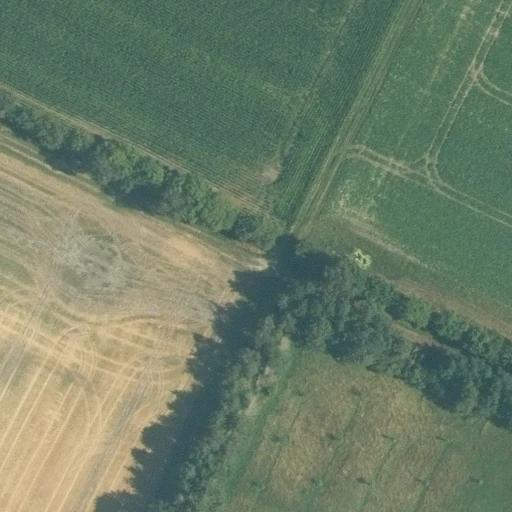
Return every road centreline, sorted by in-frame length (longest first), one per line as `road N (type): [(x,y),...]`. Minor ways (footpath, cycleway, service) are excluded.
road 1 (track): [(279,274),(0,138)]
road 2 (track): [(415,0),(279,274)]
road 3 (track): [(511,387),(279,274)]
